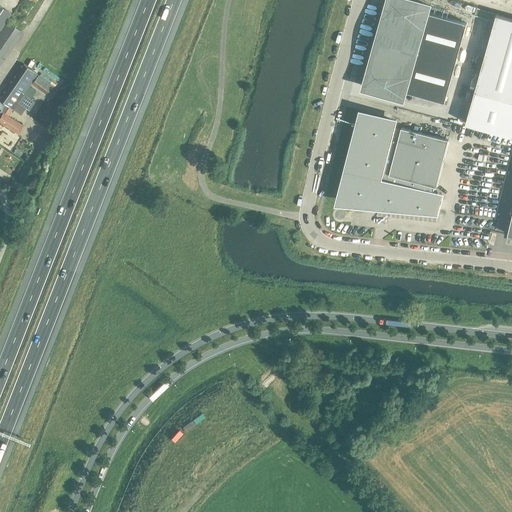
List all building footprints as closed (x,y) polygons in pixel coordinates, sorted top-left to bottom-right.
[(431,1),(425,0),(384,0),(360,88),(403,100),(406,91),(445,102),(467,23),(434,13),(435,8),(430,7),(431,1)] [(0,28),(11,13),(0,5),(0,28)] [(511,18),(496,14),(465,124),(511,136),(511,18)] [(0,62),(21,32),(6,22),(0,30),(0,62)] [(47,94),(53,85),(37,74),(31,83),(47,94)] [(23,93),(18,101),(26,107),(30,110),(35,101),(23,93)] [(13,111),(8,108),(0,119),(0,122),(19,134),(24,127),(9,117),(13,111)] [(397,123),(364,115),(343,203),(437,212),(441,195),(432,192),(433,186),(436,186),(448,140),(402,128),(401,130),(396,128),(397,123)] [(511,387),(443,379),(441,393),(511,401),(511,387)] [(381,437),(372,445),(380,454),(383,451),(389,446),(381,437)] [(380,454),(373,460),(376,463),(381,469),(381,468),(388,476),(400,465),(391,455),(388,457),(383,451),(380,454)] [(458,476),(457,484),(469,485),(471,466),(471,465),(459,464),(458,476)] [(471,466),(469,485),(481,487),(483,468),(471,466)] [(483,468),(481,487),(493,488),(495,469),(483,468)] [(495,469),(493,488),(505,489),(507,470),(495,469)] [(451,475),(449,488),(450,488),(456,488),(457,484),(458,476),(451,475)]
